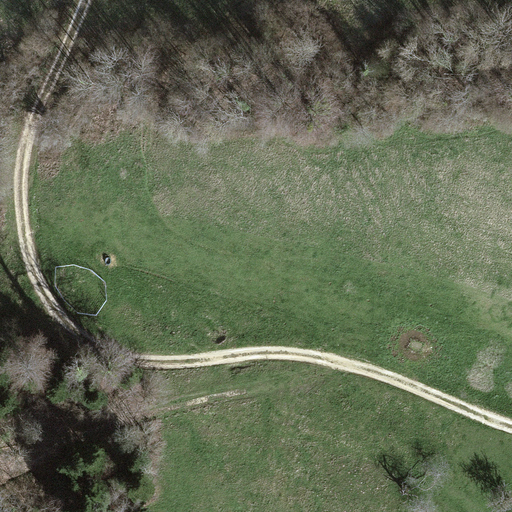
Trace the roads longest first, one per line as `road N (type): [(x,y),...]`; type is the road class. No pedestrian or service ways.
road 1 (track): [(511,425),(323,357),(254,352),(167,362),(92,347),(48,310),(22,222),(21,173),(30,113),(83,0)]
road 2 (track): [(355,369),(65,426),(0,421)]
